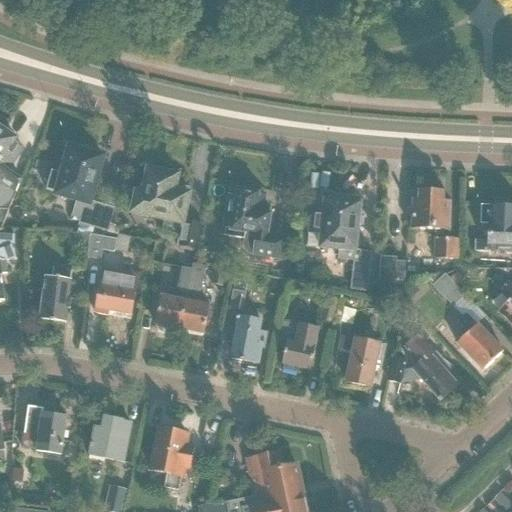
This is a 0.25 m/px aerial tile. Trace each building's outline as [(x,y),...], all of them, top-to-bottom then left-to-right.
[(0,229),(1,230),(8,211),(15,196),(21,181),(7,171),(22,150),(13,143),(15,140),(0,129),(0,229)] [(107,207),(90,202),(103,158),(69,148),(62,174),(51,171),(46,190),(56,193),(56,195),(76,201),(72,216),(81,219),(79,226),(89,228),(89,226),(107,232),(119,189),(112,187),(107,207)] [(164,173),(164,170),(153,168),(153,171),(148,170),(143,194),(136,193),(132,213),(164,219),(162,231),(179,235),(176,246),(197,251),(202,225),(183,220),(189,194),(185,194),(186,187),(175,185),(177,176),(164,173)] [(263,202),(264,196),(255,195),(256,193),(233,189),(231,201),(229,201),(224,236),(245,239),(245,237),(256,239),(253,255),(273,258),(275,243),(265,241),(270,209),(266,208),(267,203),(263,202)] [(440,192),(440,191),(423,190),(423,192),(419,191),(418,200),(413,200),(411,230),(435,231),(434,260),(458,261),(459,240),(449,240),(449,232),(450,202),(444,202),(444,193),(440,192)] [(356,251),(360,204),(325,201),(324,211),(312,209),(309,234),(321,236),(320,249),(339,251),(338,260),(354,262),(351,291),(367,292),(372,253),(356,251)] [(511,204),(480,204),(480,213),(481,213),(481,225),(488,225),(487,241),(475,241),(474,253),(482,253),(482,252),(487,252),(487,251),(511,252),(511,204)] [(6,275),(6,268),(7,268),(6,261),(17,260),(11,246),(14,245),(15,235),(0,234),(0,303),(4,303),(1,276),(6,275)] [(127,254),(130,237),(117,235),(116,241),(91,236),(88,258),(100,261),(102,251),(114,253),(114,252),(127,254)] [(404,288),(406,263),(396,262),(396,258),(380,258),(378,287),(404,288)] [(180,330),(193,264),(192,264),(191,269),(181,267),(175,299),(162,296),(156,325),(180,330)] [(193,264),(180,330),(204,335),(209,306),(198,304),(205,267),(193,264)] [(70,281),(72,270),(53,268),(52,278),(45,277),(45,282),(42,282),(40,290),(43,291),(40,320),(44,321),(44,324),(52,325),(53,322),(66,324),(68,309),(70,309),(71,299),(69,299),(71,281),(70,281)] [(222,286),(225,271),(212,268),(209,284),(222,286)] [(285,280),(287,270),(272,268),(271,277),(285,280)] [(135,291),(138,275),(104,269),(101,285),(100,285),(95,314),(108,317),(109,312),(131,316),(135,291)] [(452,307),(464,296),(444,274),(428,279),(434,285),(432,287),(452,307)] [(507,284),(500,276),(492,283),(500,291),(510,302),(498,313),(511,326),(511,287),(508,283),(507,284)] [(229,311),(241,313),(244,294),(233,292),(229,311)] [(332,324),(337,300),(325,297),(320,321),(332,324)] [(240,318),(241,313),(229,311),(226,327),(237,329),(231,359),(258,365),(261,348),(263,348),(266,333),(259,332),(261,322),(240,318)] [(477,325),(466,314),(457,322),(468,334),(457,344),(482,372),(503,352),(477,325)] [(310,372),(315,348),(319,330),(284,322),(279,341),(287,343),(282,365),(284,366),(283,370),(297,373),(298,369),(310,372)] [(414,339),(409,333),(403,338),(408,344),(404,348),(418,364),(411,371),(404,371),(406,362),(404,360),(394,358),(388,382),(400,385),(400,384),(420,379),(438,400),(440,402),(457,387),(447,374),(449,371),(440,361),(437,364),(429,355),(429,354),(415,338),(414,339)] [(355,341),(341,337),(338,349),(352,352),(346,383),(371,388),(374,372),(377,373),(381,357),(378,356),(380,345),(355,340),(355,341)] [(61,455),(66,418),(42,414),(43,410),(28,407),(24,434),(38,436),(36,452),(61,455)] [(127,440),(130,425),(122,424),(123,423),(104,419),(102,431),(95,429),(92,445),(91,445),(90,449),(91,449),(89,459),(104,462),(104,459),(115,461),(119,439),(127,440)] [(189,469),(192,450),(185,448),(187,436),(160,430),(151,471),(167,474),(164,489),(173,491),(172,494),(178,495),(182,477),(183,478),(185,468),(189,469)] [(278,454),(246,461),(254,497),(225,503),(227,511),(306,511),(296,466),(281,469),(278,454)] [(23,470),(13,470),(12,481),(22,482),(23,470)] [(104,511),(121,511),(127,490),(109,486),(103,511),(104,511)] [(500,496),(496,501),(504,509),(509,505),(500,496)]
